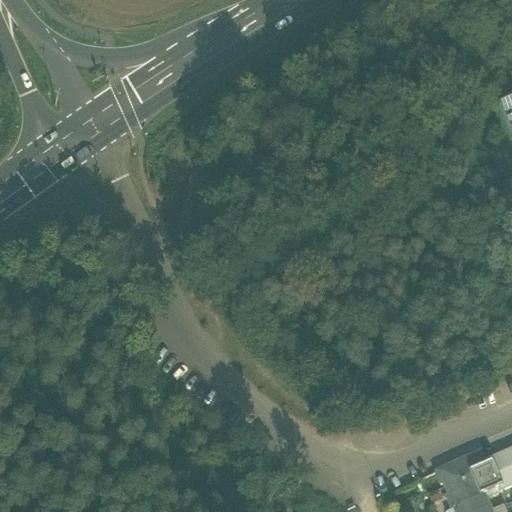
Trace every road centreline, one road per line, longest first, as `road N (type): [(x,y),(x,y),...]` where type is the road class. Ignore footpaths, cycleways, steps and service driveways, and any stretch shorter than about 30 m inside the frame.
road 1 (unclassified): [(154,284),(253,408),(352,474),(390,474),(511,421)]
road 2 (tertiary): [(243,29),(134,58),(96,60),(45,48)]
road 3 (primary): [(92,128),(243,29)]
road 4 (unclassified): [(154,284),(121,179),(92,128)]
road 5 (tertiary): [(0,28),(59,152)]
